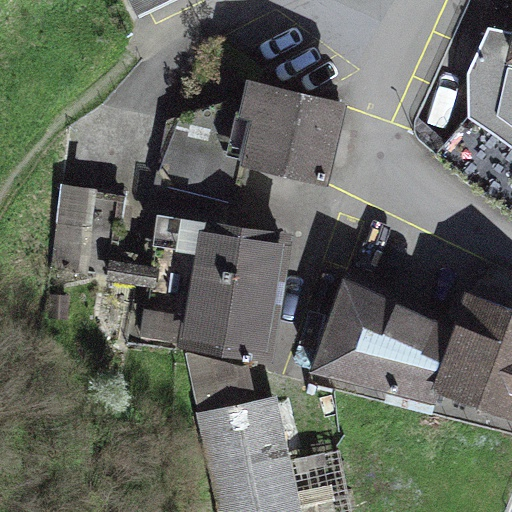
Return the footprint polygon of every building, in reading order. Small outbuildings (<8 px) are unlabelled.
[(135,0),(143,16),(175,0),(135,0)] [(483,174),(511,115),(511,4),(488,0),(476,0),(412,141),(483,174)] [(235,98),(213,175),(316,204),(338,127),(235,98)] [(86,267),(96,191),(64,186),(54,262),(86,267)] [(215,247),(195,360),(280,375),(300,262),(215,247)] [(444,425),(448,408),(511,435),(511,330),(475,315),(463,339),(319,306),(299,393),(444,425)] [(305,511),(279,395),(198,413),(219,511),(305,511)]
